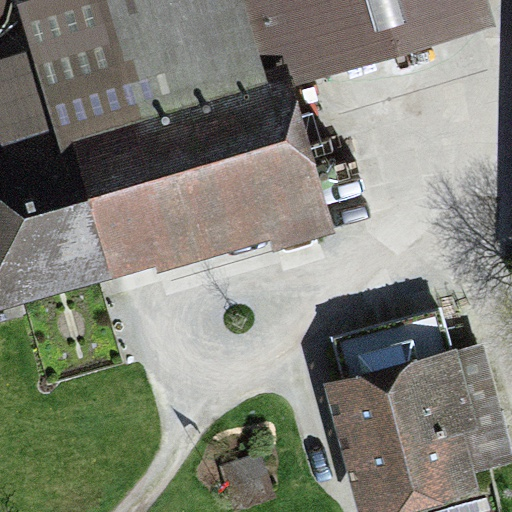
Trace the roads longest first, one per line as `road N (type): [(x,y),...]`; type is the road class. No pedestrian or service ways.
road 1 (track): [(125,511),(178,443),(340,278),(490,199)]
road 2 (track): [(511,363),(484,234),(511,63)]
